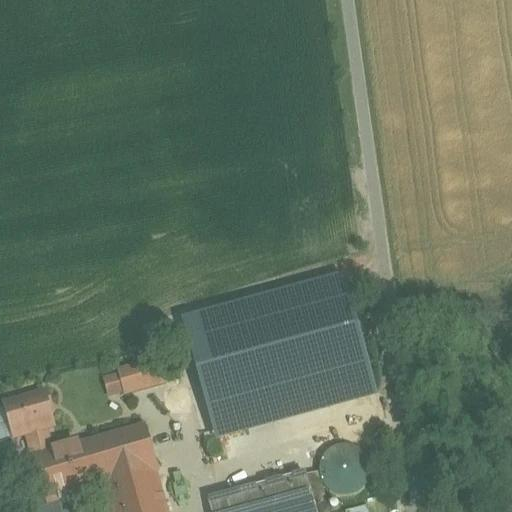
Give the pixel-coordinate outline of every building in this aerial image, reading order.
[(268,349),(221,362),(246,450),(293,437),(268,349)] [(159,363),(119,374),(126,397),(165,386),(159,363)] [(144,428),(53,455),(46,432),(54,429),(50,417),(52,416),(46,395),(5,407),(15,441),(27,437),(33,461),(34,461),(43,492),(48,508),(48,509),(107,492),(157,477),(158,477),(144,428)] [(344,448),(337,449),(333,450),(328,454),(323,461),(320,466),(319,474),(321,482),(324,487),(327,491),(331,494),(337,498),(346,499),(352,498),(356,496),(362,492),(367,486),(370,478),(371,473),(370,467),(368,462),(364,457),(360,452),(353,449),(348,448),(344,448)] [(166,511),(157,477),(107,492),(112,511),(166,511)] [(314,511),(304,477),(210,504),(212,511),(314,511)] [(43,492),(34,494),(38,511),(48,508),(43,492)]
